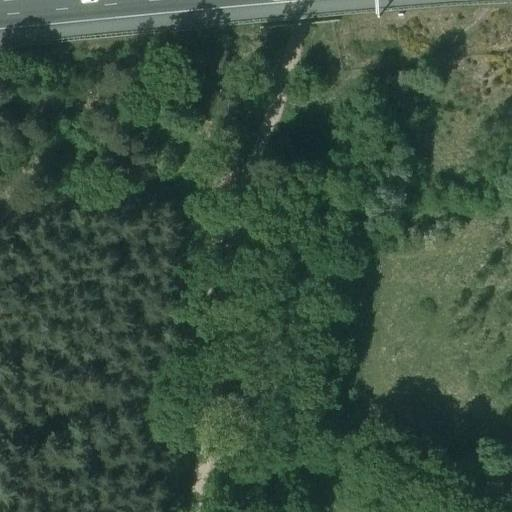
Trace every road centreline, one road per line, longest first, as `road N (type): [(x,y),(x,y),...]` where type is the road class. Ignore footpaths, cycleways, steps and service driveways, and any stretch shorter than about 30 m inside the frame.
road 1 (track): [(200,511),(260,149)]
road 2 (unknown): [(327,511),(367,277),(357,215),(335,157)]
road 3 (track): [(252,174),(0,217)]
road 4 (motorway): [(0,12),(146,0)]
